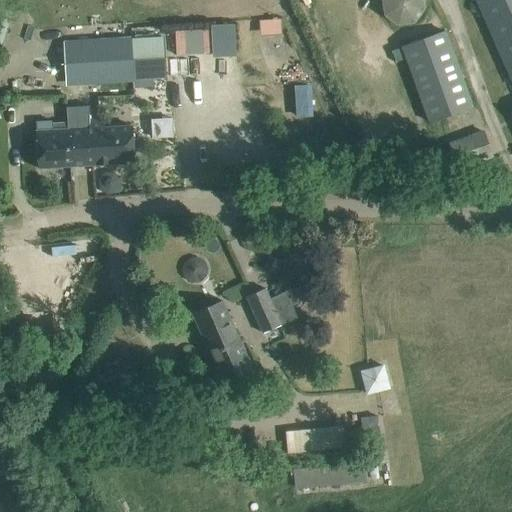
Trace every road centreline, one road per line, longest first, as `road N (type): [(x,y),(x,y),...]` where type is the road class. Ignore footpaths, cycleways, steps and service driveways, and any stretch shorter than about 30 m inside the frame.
road 1 (residential): [(155,204),(511,207)]
road 2 (track): [(76,511),(58,482),(53,402),(67,344),(99,285)]
road 3 (residential): [(32,227),(155,204)]
